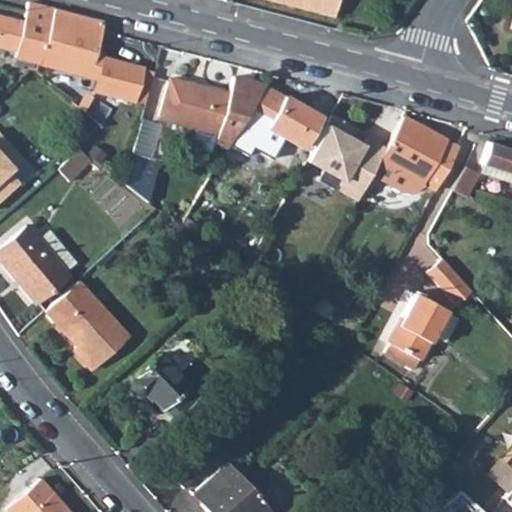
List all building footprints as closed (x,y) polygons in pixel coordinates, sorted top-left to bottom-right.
[(272,0),(333,15),(336,0),(272,0)] [(38,63),(52,8),(26,2),(21,22),(0,16),(0,46),(14,50),(12,56),(31,61),(38,63)] [(94,48),(101,21),(52,8),(38,63),(94,77),(91,91),(133,101),(142,65),(101,55),(102,50),(94,48)] [(29,68),(36,70),(38,63),(31,61),(29,68)] [(226,146),(245,115),(263,84),(231,75),(226,94),(168,77),(157,117),(194,127),(215,133),(213,143),(226,146)] [(143,115),(155,119),(167,80),(155,76),(143,115)] [(300,146),(317,115),(263,84),(245,115),(300,146)] [(334,188),(335,186),(356,198),(369,174),(377,159),(383,147),(364,136),(360,143),(348,137),(354,127),(330,113),(305,158),(321,168),(316,178),(334,188)] [(432,189),(456,145),(401,114),(400,116),(383,147),(377,159),(422,183),(432,189)] [(145,200),(165,132),(136,124),(120,180),(145,200)] [(215,133),(194,127),(190,144),(193,149),(206,152),(210,150),(213,143),(215,133)] [(0,196),(16,182),(6,170),(20,158),(0,136),(0,196)] [(511,148),(487,140),(481,163),(484,164),(511,172),(511,148)] [(68,180),(89,159),(77,147),(56,168),(68,180)] [(377,159),(369,174),(400,190),(402,191),(406,192),(410,192),(414,191),(422,183),(377,159)] [(511,172),(484,164),(480,172),(511,182),(511,172)] [(465,196),(477,172),(463,165),(451,188),(465,196)] [(303,180),(272,238),(292,249),(303,231),(319,240),(340,200),(303,180)] [(0,262),(32,302),(66,274),(63,270),(36,237),(24,223),(0,243),(0,262)] [(36,237),(63,270),(74,261),(47,228),(36,237)] [(454,304),(469,290),(439,257),(424,270),(454,304)] [(80,350),(76,353),(90,368),(126,336),(75,279),(43,309),(75,344),(80,350)] [(387,342),(382,351),(411,367),(430,334),(443,310),(443,309),(413,292),(386,341),(387,342)] [(290,315),(275,301),(260,317),(276,331),(290,315)] [(443,310),(430,334),(443,341),(456,317),(443,310)] [(71,348),(76,353),(80,350),(75,344),(71,348)] [(157,352),(130,378),(129,380),(128,382),(129,384),(129,387),(131,390),(133,391),(135,392),(138,392),(141,392),(144,391),(144,390),(160,408),(162,407),(174,419),(197,396),(186,384),(187,383),(157,352)] [(405,400),(411,390),(399,382),(392,393),(405,400)] [(370,455),(408,485),(417,475),(377,447),(370,455)] [(171,478),(181,488),(200,468),(190,459),(171,478)] [(206,511),(263,511),(266,510),(224,462),(189,493),(206,511)] [(8,511),(68,511),(38,477),(4,507),(8,511)] [(479,511),(458,487),(429,511),(479,511)] [(511,489),(501,501),(511,510),(511,489)]
